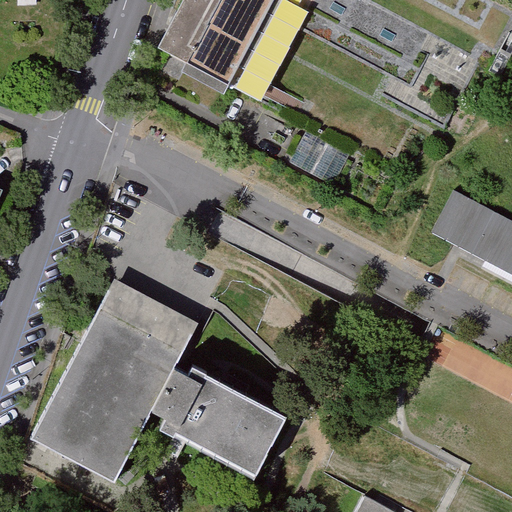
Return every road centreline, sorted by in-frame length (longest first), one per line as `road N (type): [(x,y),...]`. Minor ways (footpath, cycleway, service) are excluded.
road 1 (tertiary): [(78,148),(0,376)]
road 2 (tertiary): [(129,0),(78,148)]
